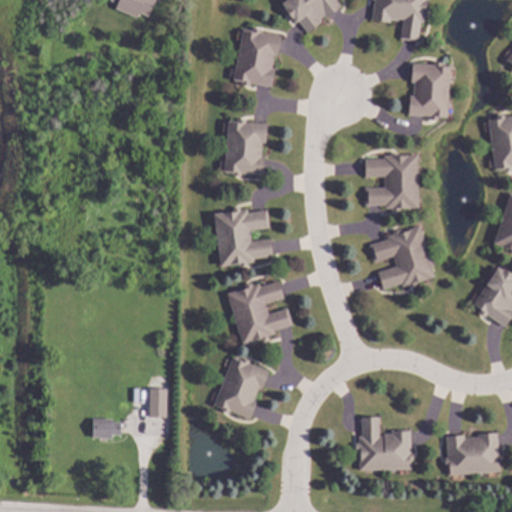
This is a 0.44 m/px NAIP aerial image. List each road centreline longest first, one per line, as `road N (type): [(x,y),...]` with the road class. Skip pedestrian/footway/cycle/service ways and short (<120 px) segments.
road 1 (residential): [(290,511),(302,416),(340,371),(389,361),(463,385),(511,378)]
road 2 (residential): [(337,97),(315,130),(311,195),(352,366)]
